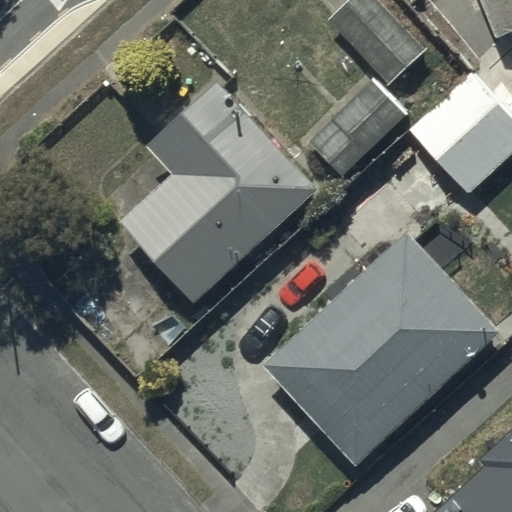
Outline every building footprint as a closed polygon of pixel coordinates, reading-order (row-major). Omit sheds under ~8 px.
[(181,0),(130,0),(154,25),(181,0)] [(427,42),(389,0),(334,0),(326,8),(388,77),(427,42)] [(511,0),(487,0),(500,32),(511,27),(511,0)] [(469,184),(511,143),(511,110),(469,64),(409,120),(469,184)] [(407,104),(374,68),(308,133),(342,168),(407,104)] [(198,319),(323,208),(228,101),(156,165),(182,195),(130,241),(198,319)] [(502,318),(405,217),(262,354),(359,455),(502,318)] [(511,511),(511,444),(438,511),(511,511)]
